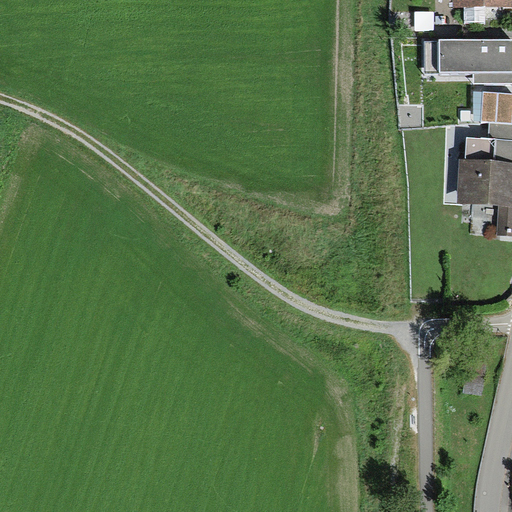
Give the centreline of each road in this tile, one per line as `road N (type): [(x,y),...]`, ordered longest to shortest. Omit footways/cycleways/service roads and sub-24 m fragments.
road 1 (track): [(425,335),(289,298),(88,140),(0,98)]
road 2 (residential): [(511,387),(488,511)]
